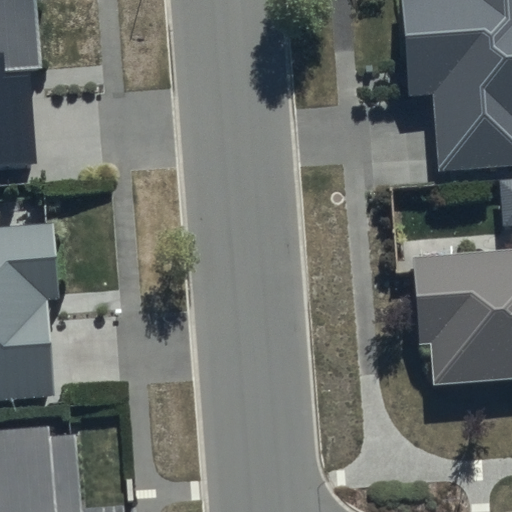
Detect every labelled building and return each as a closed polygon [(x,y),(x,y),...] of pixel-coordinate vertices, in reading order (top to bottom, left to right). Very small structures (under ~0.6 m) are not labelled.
[(0,0),(0,174),(34,172),(28,78),(42,77),(36,0),(0,0)] [(511,0),(400,0),(407,101),(433,99),(438,177),(511,171),(511,0)] [(53,229),(0,232),(0,406),(53,403),(46,306),(58,305),(53,229)] [(511,255),(415,262),(421,350),(433,349),(436,390),(511,384),(511,255)] [(81,511),(76,437),(0,442),(0,511),(81,511)]
